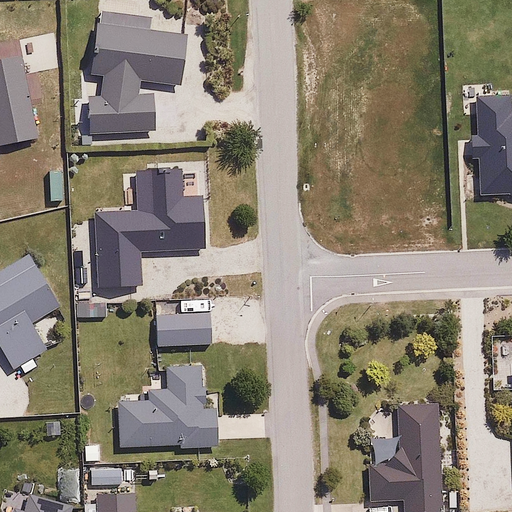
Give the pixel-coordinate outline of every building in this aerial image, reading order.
[(91,103),(93,136),(159,132),(158,95),(144,96),(146,83),(183,88),(191,37),(102,24),(93,75),(108,77),(104,102),(91,103)] [(25,60),(0,65),(0,147),(41,139),(25,60)] [(508,94),(473,95),(477,194),(511,192),(511,110),(509,110),(508,94)] [(141,212),(99,214),(104,288),(148,286),(146,255),(211,250),(207,199),(187,201),(185,171),(138,174),(141,212)] [(32,260),(0,278),(0,347),(15,373),(52,351),(36,324),(61,309),(32,260)] [(214,314),(158,317),(159,349),(216,346),(214,314)] [(151,402),(120,403),(122,452),(223,448),(222,409),(208,410),(206,367),(174,369),(174,390),(151,391),(151,402)] [(440,511),(435,403),(393,405),(396,448),(381,463),(363,464),(365,501),(400,499),(400,511),(440,511)] [(140,511),(140,495),(100,496),(100,511),(140,511)] [(26,511),(16,509),(15,511),(77,511),(78,509),(34,497),(30,511),(26,511)]
